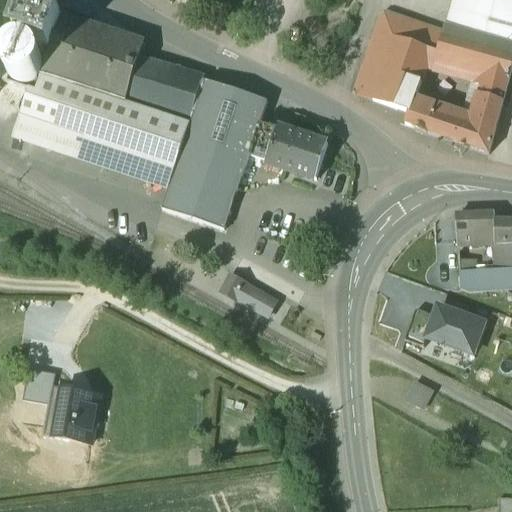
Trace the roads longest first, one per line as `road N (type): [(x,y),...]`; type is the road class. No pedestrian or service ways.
road 1 (residential): [(121,0),(356,129),(408,204)]
road 2 (tertiary): [(367,511),(350,399),(349,298),(367,244),(408,204)]
road 3 (track): [(511,426),(365,344),(348,344)]
